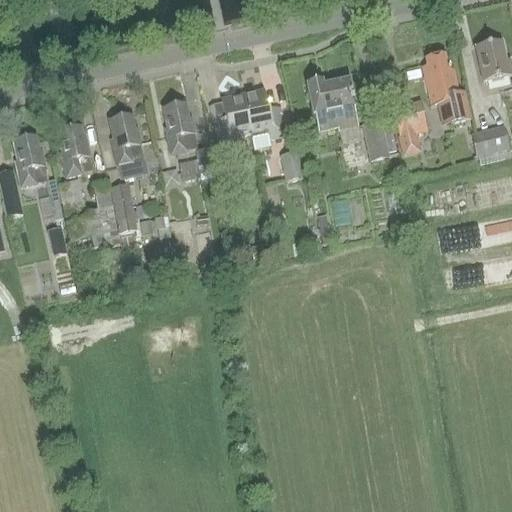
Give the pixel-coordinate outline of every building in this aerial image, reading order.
[(483,85),(511,78),(511,71),(510,62),(506,63),(501,44),(475,50),(483,85)] [(427,68),(422,69),(431,108),(438,107),(442,128),(470,122),(464,95),(458,96),(452,72),(450,72),(450,70),(447,70),(444,57),(425,61),(427,68)] [(339,134),(358,130),(353,109),(355,109),(349,83),(323,88),(322,85),(307,88),(313,118),(314,118),(318,135),(338,130),(339,134)] [(264,93),(243,98),(251,137),(267,133),(269,142),(286,138),(280,110),(268,112),(264,93)] [(221,102),(221,106),(210,108),(219,153),(237,149),(235,140),(251,137),(243,98),(221,102)] [(186,154),(197,152),(190,120),(187,121),(184,107),(164,111),(168,131),(165,131),(171,158),(186,154)] [(411,109),(392,114),(403,160),(421,156),(411,109)] [(143,164),(140,148),(136,132),(133,133),(130,118),(110,123),(115,142),(112,143),(117,169),(143,164)] [(381,124),(362,128),(371,165),(389,161),(381,124)] [(82,177),(92,175),(85,143),(82,144),(79,129),(59,134),(64,153),(60,154),(66,181),(82,177)] [(504,129),(471,137),(477,161),(510,153),(504,129)] [(37,187),(47,185),(41,153),(38,154),(34,139),(14,144),(19,163),(16,164),(21,191),(37,187)] [(280,160),(286,186),(303,182),(297,155),(280,160)] [(164,174),(169,188),(184,183),(179,169),(164,174)] [(78,183),(57,187),(69,240),(89,236),(93,251),(119,245),(106,182),(91,185),(96,209),(84,212),(78,183)] [(127,188),(110,191),(119,237),(136,234),(127,188)] [(23,218),(17,190),(1,194),(7,221),(23,218)] [(169,216),(142,223),(146,237),(173,230),(169,216)] [(197,228),(208,227),(207,218),(196,219),(197,228)] [(308,243),(296,244),(298,258),(310,256),(308,243)] [(276,261),(284,260),(280,245),(273,246),(276,261)] [(273,259),(271,247),(236,253),(239,269),(254,267),(253,263),(273,259)]
